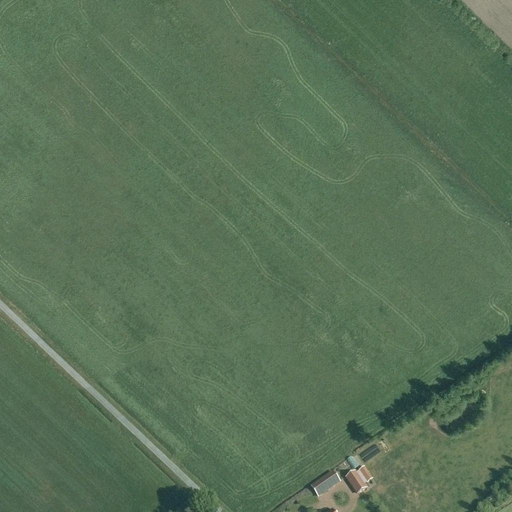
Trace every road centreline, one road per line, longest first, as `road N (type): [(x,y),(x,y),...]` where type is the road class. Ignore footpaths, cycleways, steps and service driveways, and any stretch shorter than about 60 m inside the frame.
road 1 (track): [(511,233),(266,0)]
road 2 (unclassified): [(225,511),(0,301)]
